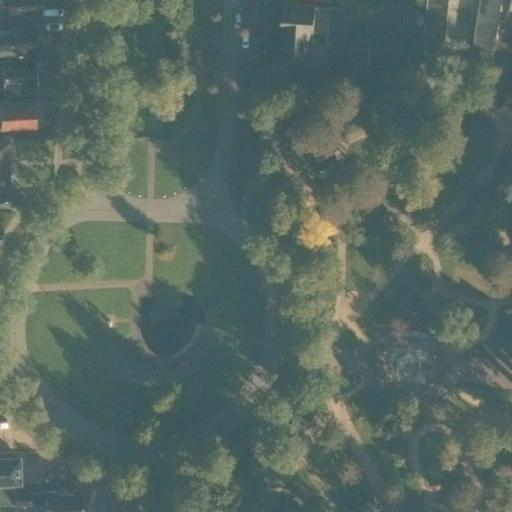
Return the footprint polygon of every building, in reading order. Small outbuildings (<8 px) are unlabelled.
[(39,6),(41,0),(0,0),(0,3),(8,3),(8,12),(40,11),(39,6)] [(280,28),(284,28),(282,48),(290,48),(289,62),(326,64),(327,41),(309,40),(309,30),(326,32),(328,9),(330,9),(330,5),(282,2),(280,28)] [(499,17),(500,6),(479,3),(477,13),(499,17)] [(446,17),(447,6),(426,4),(425,15),(446,17)] [(425,19),(421,11),(412,10),(407,17),(411,25),(420,26),(425,19)] [(497,27),(499,17),(477,13),(476,23),(497,27)] [(425,15),(424,25),(445,27),(446,17),(425,15)] [(476,23),(474,34),(495,37),(497,27),(476,23)] [(39,47),(39,36),(36,37),(35,26),(9,27),(9,25),(0,25),(0,53),(37,51),(36,47),(39,47)] [(424,25),(423,36),(444,38),(445,27),(424,25)] [(474,34),(472,44),(494,48),(495,37),(474,34)] [(444,38),(423,36),(422,47),(443,49),(444,38)] [(492,58),(494,48),(472,44),(471,54),(492,58)] [(31,83),(37,83),(35,59),(2,61),(2,62),(0,61),(0,76),(2,76),(3,90),(16,90),(16,83),(31,82),(31,83)] [(33,99),(0,100),(0,127),(34,126),(34,123),(36,119),(36,114),(33,112),(33,99)] [(0,163),(6,163),(5,155),(8,153),(8,145),(5,143),(5,141),(0,140),(0,163)] [(0,163),(0,187),(7,187),(7,185),(9,183),(9,175),(6,172),(6,163),(0,163)] [(17,476),(19,474),(19,463),(17,463),(17,455),(0,455),(0,480),(17,480),(17,476)] [(37,492),(29,493),(30,504),(44,504),(44,511),(80,511),(79,490),(37,492)] [(30,504),(29,493),(29,492),(13,493),(14,505),(30,504)]
